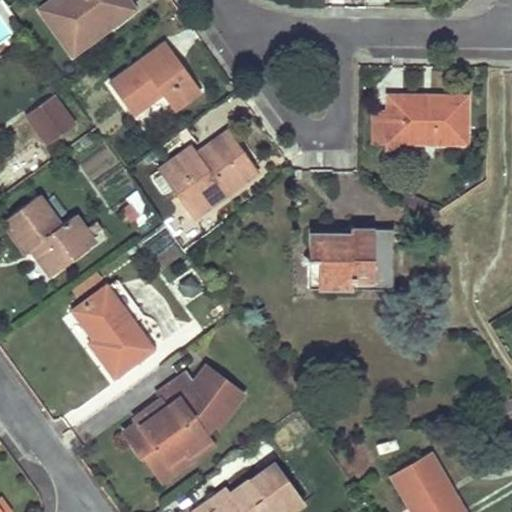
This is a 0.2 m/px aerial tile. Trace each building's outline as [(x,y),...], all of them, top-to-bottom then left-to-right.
[(103,19),(115,11),(126,2),(124,0),(47,0),(37,8),(70,55),(109,27),(103,19)] [(103,19),(109,27),(132,11),(126,2),(115,11),(103,19)] [(179,63),(177,65),(174,67),(171,61),(175,58),(165,44),(108,84),(131,117),(161,96),(171,111),(199,91),(179,63)] [(428,96),(428,98),(428,101),(422,101),(422,96),(387,95),(386,111),(372,111),(371,142),(386,142),(403,142),(465,144),(466,96),(428,96)] [(46,143),(72,125),(52,96),(26,115),(46,143)] [(257,172),(242,151),(228,130),(195,153),(191,146),(157,170),(160,175),(153,179),(164,193),(170,188),(186,212),(219,189),(223,195),(257,172)] [(403,142),(386,142),(385,158),(403,159),(403,142)] [(16,177),(45,160),(38,147),(9,164),(16,177)] [(219,189),(186,212),(191,218),(223,195),(219,189)] [(48,276),(70,260),(93,245),(72,216),(58,225),(37,196),(1,221),(25,254),(33,249),(38,255),(35,257),(48,276)] [(406,228),(438,228),(438,212),(408,197),(406,228)] [(137,216),(132,209),(127,202),(118,208),(128,222),(137,216)] [(373,291),(382,291),(392,290),(392,254),(373,254),(373,228),(345,228),(345,233),(308,234),(308,266),(316,266),(316,292),(352,291),(352,283),(373,283),(373,291)] [(373,254),(392,254),(391,228),(373,228),(373,254)] [(92,345),(103,360),(113,375),(147,351),(104,287),(70,310),(90,338),(94,335),(99,341),(92,345)] [(216,425),(228,409),(240,394),(202,364),(190,381),(183,371),(153,393),(159,400),(133,418),(136,422),(122,432),(139,456),(141,455),(154,446),(165,463),(183,450),(187,454),(207,439),(202,433),(212,422),(216,425)] [(497,444),(487,426),(471,435),(481,452),(497,444)] [(160,481),(211,445),(207,439),(187,454),(183,450),(165,463),(154,446),(141,455),(160,481)] [(456,508),(450,499),(445,489),(448,487),(428,453),(389,476),(410,511),(465,511),(462,505),(456,508)] [(290,511),(302,505),(275,464),(229,494),(226,489),(209,499),(216,510),(213,511),(290,511)] [(0,494),(0,511),(9,511),(11,511),(0,494)] [(213,511),(216,510),(209,499),(192,510),(193,511),(213,511)]
